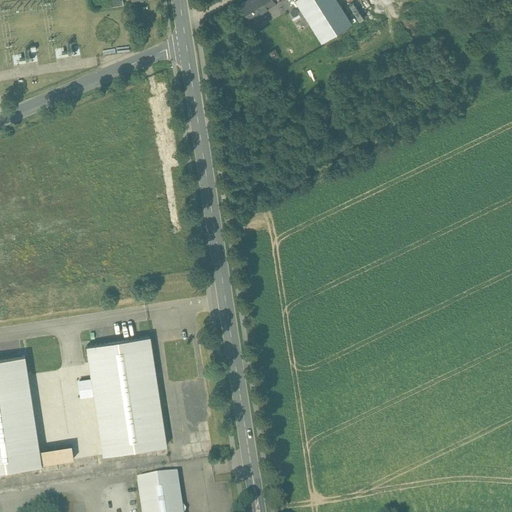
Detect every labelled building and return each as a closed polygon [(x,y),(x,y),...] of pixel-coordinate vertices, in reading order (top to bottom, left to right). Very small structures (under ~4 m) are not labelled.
[(248,0),(241,5),(250,18),(262,11),(274,3),(272,0),(248,0)] [(295,0),(322,41),(351,23),(337,0),(295,0)] [(262,11),(250,18),(253,24),(266,16),(262,11)] [(130,246),(132,255),(152,252),(151,243),(130,246)] [(150,336),(86,345),(103,455),(167,445),(150,336)] [(184,350),(169,352),(172,374),(187,372),(184,350)] [(25,355),(0,358),(0,470),(42,464),(74,459),(72,448),(40,453),(25,355)] [(183,511),(177,475),(138,481),(142,511),(183,511)]
